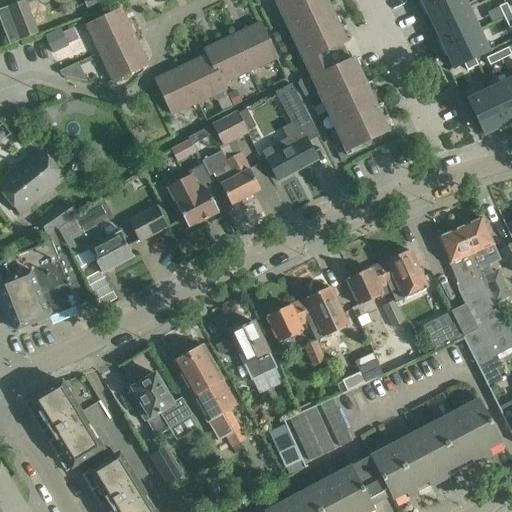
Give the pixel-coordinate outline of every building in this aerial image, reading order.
[(279,0),(285,11),(307,0),(279,0)] [(296,35),(315,26),(335,17),(326,0),(307,0),(285,11),(296,35)] [(469,9),(464,0),(433,0),(423,5),(433,26),(469,9)] [(38,33),(25,1),(9,8),(22,40),(38,33)] [(506,3),(499,7),(504,18),(511,14),(506,3)] [(85,25),(99,53),(134,37),(121,9),(85,25)] [(469,9),(433,26),(442,47),(479,30),(469,9)] [(346,42),(335,17),(315,26),(296,35),(308,60),(342,43),(346,42)] [(277,58),(260,22),(232,36),(249,71),(277,58)] [(61,28),(43,37),(44,39),(50,51),(53,49),(68,43),(61,28)] [(452,68),(463,63),(474,58),(489,51),(479,30),(442,47),(452,68)] [(249,71),(232,36),(204,49),(207,55),(221,85),(223,84),(249,71)] [(148,65),(134,37),(99,53),(112,81),(148,65)] [(279,45),(283,54),(290,51),(286,42),(279,45)] [(350,60),(342,43),(308,60),(315,75),(350,60)] [(497,53),(500,60),(511,55),(508,48),(497,53)] [(489,65),(500,60),(497,53),(486,58),(489,65)] [(221,85),(207,55),(180,67),(198,103),(225,90),(223,84),(221,85)] [(327,100),(365,82),(354,58),(350,60),(315,75),(327,100)] [(463,63),(466,70),(477,65),(474,58),(463,63)] [(59,71),(61,76),(74,79),(68,67),(59,71)] [(198,103),(180,67),(155,79),(155,80),(172,115),(198,103)] [(489,89),(506,125),(511,122),(511,84),(510,79),(489,89)] [(311,89),(307,80),(301,83),(305,92),(311,89)] [(338,124),(357,116),(377,107),(365,82),(327,100),(338,124)] [(274,92),(291,123),(307,115),(291,84),(274,92)] [(506,125),(489,89),(467,99),(485,135),(498,129),(506,125)] [(241,102),(235,91),(228,95),(233,106),(241,102)] [(227,97),(217,102),(222,111),(232,106),(227,97)] [(377,107),(357,116),(338,124),(350,149),(388,131),(377,107)] [(222,146),(247,133),(248,133),(237,112),(208,127),(188,138),(192,145),(216,133),(222,146)] [(37,136),(29,125),(16,135),(24,146),(37,136)] [(307,142),(301,131),(287,138),(262,152),(277,180),(316,159),(307,142)] [(189,141),(188,141),(172,150),(177,161),(195,152),(189,141)] [(64,179),(42,151),(0,183),(0,190),(19,215),(64,179)] [(260,190),(240,153),(226,160),(221,151),(202,161),(209,176),(214,173),(231,205),(260,190)] [(190,175),(167,187),(176,204),(175,204),(178,210),(188,228),(218,212),(209,194),(206,190),(212,187),(213,186),(202,164),(201,165),(188,172),(190,175)] [(48,234),(55,228),(59,226),(75,215),(65,201),(38,220),(48,234)] [(155,206),(129,220),(140,242),(167,228),(155,206)] [(87,211),(59,226),(55,228),(60,237),(72,261),(74,266),(92,256),(101,274),(133,257),(119,233),(103,241),(87,211)] [(459,227),(465,241),(489,291),(504,284),(497,269),(503,266),(481,218),(459,227)] [(511,339),(499,314),(489,291),(465,241),(459,227),(437,237),(455,278),(457,290),(458,293),(461,291),(467,303),(450,310),(464,338),(479,367),(493,360),(511,350),(511,339)] [(0,282),(0,289),(0,290),(25,280),(50,270),(72,261),(60,237),(0,261),(0,278),(1,282),(0,282)] [(511,271),(511,244),(500,251),(511,271)] [(409,250),(377,265),(390,292),(395,303),(427,289),(421,277),(409,250)] [(83,282),(74,266),(72,261),(50,270),(66,311),(91,301),(83,282)] [(377,265),(347,279),(359,306),(382,296),(390,292),(377,265)] [(66,311),(50,270),(25,280),(41,321),(66,311)] [(16,330),(41,321),(25,280),(0,290),(16,330)] [(329,287),(297,302),(306,322),(316,342),(347,327),(341,314),(329,287)] [(393,328),(404,323),(394,301),(383,306),(393,328)] [(297,302),(267,316),(279,344),(302,333),(298,326),(306,322),(297,302)] [(464,338),(450,310),(419,324),(432,352),(464,338)] [(231,338),(216,346),(220,355),(236,347),(251,380),(275,368),(253,322),(229,333),(231,338)] [(313,367),(325,362),(316,343),(304,348),(313,367)] [(202,346),(187,354),(222,414),(236,406),(202,346)] [(364,383),(382,375),(372,353),(354,362),(364,383)] [(232,447),(238,443),(232,432),(222,414),(187,354),(173,363),(217,441),(226,436),(232,447)] [(504,382),(493,360),(479,367),(488,385),(490,389),(504,382)] [(142,381),(131,388),(142,407),(136,410),(144,422),(145,421),(155,437),(168,429),(169,428),(190,416),(191,415),(182,399),(174,404),(155,373),(152,375),(142,381)] [(66,472),(81,463),(103,449),(61,381),(50,388),(33,393),(35,397),(24,404),(42,434),(48,430),(53,438),(47,442),(66,472)] [(351,441),(332,398),(319,404),(338,447),(351,441)] [(501,442),(478,399),(360,461),(381,500),(390,495),(392,499),(405,493),(408,498),(418,493),(415,488),(427,481),(430,487),(448,477),(445,472),(470,458),(473,464),(491,454),(488,449),(501,442)] [(511,403),(498,410),(511,437),(511,403)] [(333,449),(314,407),(289,418),(308,460),(333,449)] [(117,411),(101,419),(113,442),(129,434),(117,411)] [(286,468),(301,461),(301,459),(289,433),(285,426),(268,434),(285,469),(286,468)] [(238,428),(232,432),(238,443),(245,440),(238,428)] [(166,451),(151,460),(167,488),(182,479),(166,451)] [(155,511),(119,452),(81,475),(100,505),(106,502),(111,510),(107,511),(155,511)] [(263,511),(368,511),(374,509),(371,505),(381,500),(360,461),(263,511)] [(0,511),(17,511),(25,505),(9,479),(0,462),(0,511)] [(278,468),(262,477),(267,485),(282,476),(278,468)]
